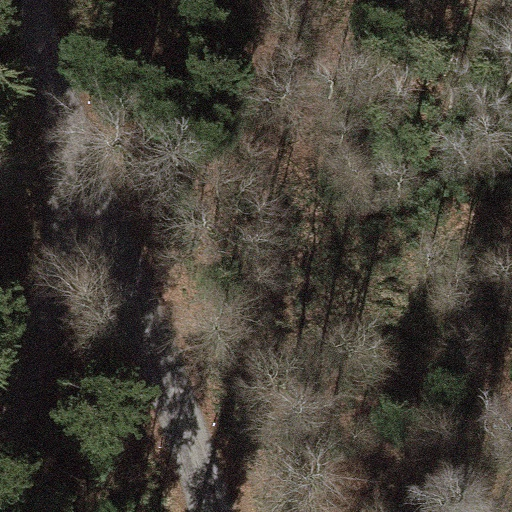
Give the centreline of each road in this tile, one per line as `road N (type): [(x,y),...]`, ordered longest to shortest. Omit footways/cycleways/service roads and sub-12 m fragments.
road 1 (tertiary): [(213,511),(31,0)]
road 2 (track): [(0,455),(34,374),(85,168)]
